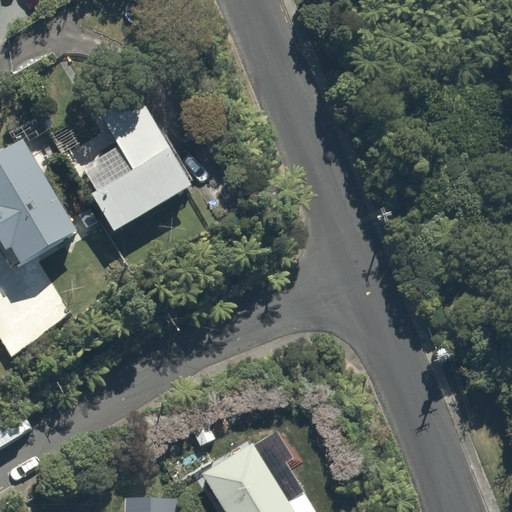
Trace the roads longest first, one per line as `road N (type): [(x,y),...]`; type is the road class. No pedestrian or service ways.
road 1 (residential): [(346,259),(0,475)]
road 2 (residential): [(242,0),(346,259)]
road 3 (residential): [(346,259),(440,511)]
